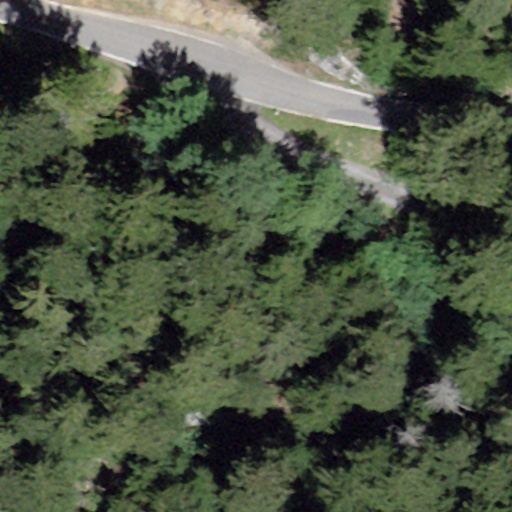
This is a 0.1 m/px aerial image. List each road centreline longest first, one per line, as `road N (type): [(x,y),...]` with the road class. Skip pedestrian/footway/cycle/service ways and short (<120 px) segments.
road 1 (unclassified): [(511,258),(415,231),(251,154),(165,91),(152,48)]
road 2 (tertiary): [(152,48),(338,105),(511,132)]
road 3 (tertiary): [(0,3),(152,48)]
